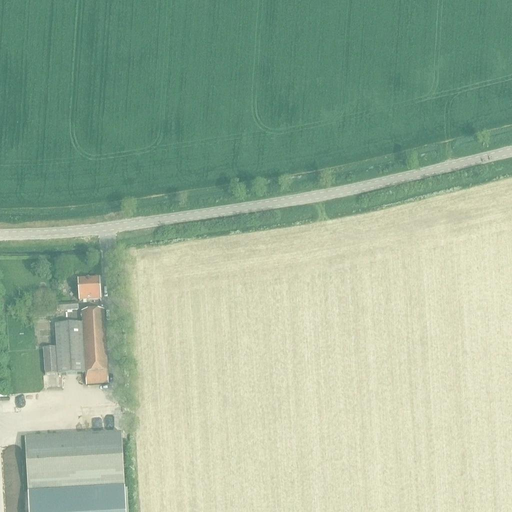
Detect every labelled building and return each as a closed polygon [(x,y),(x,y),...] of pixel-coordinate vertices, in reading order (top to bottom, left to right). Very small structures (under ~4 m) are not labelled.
[(78,281),(79,302),(101,300),(99,279),(78,281)] [(57,304),(57,311),(78,310),(77,303),(57,304)] [(86,386),(108,384),(104,311),(82,312),(82,324),(55,325),(56,348),(43,349),(45,376),(58,375),(58,376),(85,374),(86,386)] [(33,399),(26,402),(29,408),(35,405),(33,399)] [(25,439),(28,492),(127,486),(121,434),(25,439)] [(128,511),(127,486),(28,492),(29,511),(128,511)]
